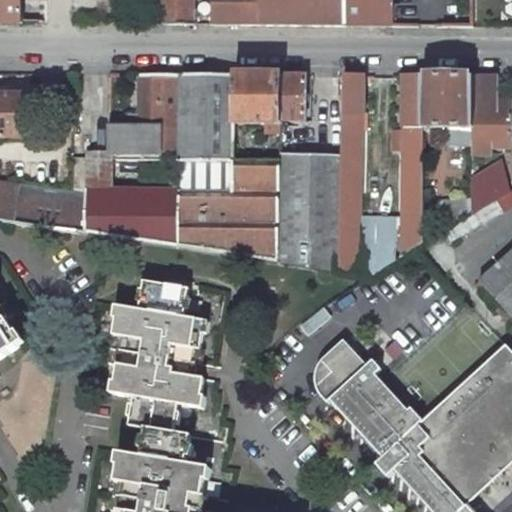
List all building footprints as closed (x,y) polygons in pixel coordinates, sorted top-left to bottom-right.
[(0,0),(0,23),(24,24),(24,0),(0,0)] [(192,0),(164,0),(164,26),(197,26),(198,10),(193,10),(192,0)] [(212,0),(213,26),(262,27),(262,0),(212,0)] [(262,0),(262,27),(347,28),(346,0),(262,0)] [(474,0),(346,0),(347,28),(392,27),(392,0),(439,0),(438,28),(474,28),(474,0)] [(162,153),(180,154),(182,76),(141,75),(140,119),(140,127),(130,127),(109,127),(109,154),(111,154),(117,161),(138,161),(162,161),(162,153)] [(279,263),(282,169),(235,169),(236,125),(234,124),(235,76),(182,76),(180,154),(180,191),(179,247),(279,263)] [(283,121),(285,77),(235,76),(234,124),(236,125),(267,125),(283,125),(283,121)] [(283,121),(306,122),(307,77),(285,77),(283,121)] [(343,156),(340,274),(359,278),(360,217),(364,77),(345,77),(343,156)] [(424,129),(424,78),(405,78),(404,217),(404,258),(424,246),(424,129)] [(472,146),(473,78),(424,78),(424,129),(449,129),(448,146),(472,146)] [(511,130),(511,105),(497,106),(497,79),(473,78),(472,146),(472,156),(491,157),(492,148),(511,149),(511,130)] [(17,97),(0,96),(0,137),(24,138),(24,135),(29,131),(29,120),(25,117),(25,114),(17,114),(17,97)] [(267,134),(283,134),(283,125),(267,125),(267,134)] [(111,154),(109,154),(89,153),(89,160),(89,191),(111,191),(111,154)] [(343,156),(282,155),(282,169),(279,263),(340,274),(343,156)] [(0,221),(85,233),(179,247),(180,191),(111,191),(89,191),(89,160),(74,160),(74,193),(0,182),(0,221)] [(472,217),(510,194),(503,162),(472,182),(471,201),(472,217)] [(472,217),(471,201),(440,202),(442,235),(472,217)] [(404,217),(360,217),(359,278),(368,279),(404,258),(404,217)] [(511,254),(481,282),(486,288),(503,307),(510,314),(511,316),(511,254)] [(172,284),(171,288),(190,291),(197,292),(198,286),(194,286),(195,283),(178,280),(177,285),(172,284)] [(481,282),(476,287),(481,292),(486,288),(481,282)] [(199,511),(195,511),(197,497),(204,498),(206,481),(209,482),(211,470),(188,466),(189,458),(192,458),(194,446),(191,446),(192,437),(175,435),(176,426),(179,426),(181,415),(178,415),(179,405),(204,409),(206,398),(203,397),(206,380),(200,379),(187,377),(189,364),(198,366),(204,334),(207,335),(209,323),(185,319),(187,311),(189,311),(192,299),(189,299),(190,291),(171,288),(146,283),(144,291),(141,291),(139,302),(142,303),(140,311),(116,308),(115,319),(118,320),(110,365),(119,366),(116,383),(113,382),(112,394),(136,398),(134,407),(131,406),(129,418),(132,419),(130,428),(148,431),(146,439),(143,438),(141,450),(144,450),(143,459),(119,455),(117,467),(120,467),(112,511),(199,511)] [(0,511),(0,361),(26,345),(19,334),(17,336),(7,321),(14,316),(0,293),(0,511)] [(505,318),(510,314),(503,307),(498,311),(505,318)] [(511,467),(511,351),(508,348),(425,424),(413,411),(411,414),(377,378),(383,373),(375,364),(369,369),(345,343),(325,362),(319,370),(318,374),(317,381),(317,387),(319,395),(321,399),(329,407),(332,404),(384,462),(378,467),(390,480),(397,473),(432,511),(475,511),(470,506),(511,467)] [(189,364),(187,377),(200,379),(202,366),(198,366),(189,364)] [(195,511),(199,511),(214,511),(217,500),(204,498),(197,497),(195,511)]
